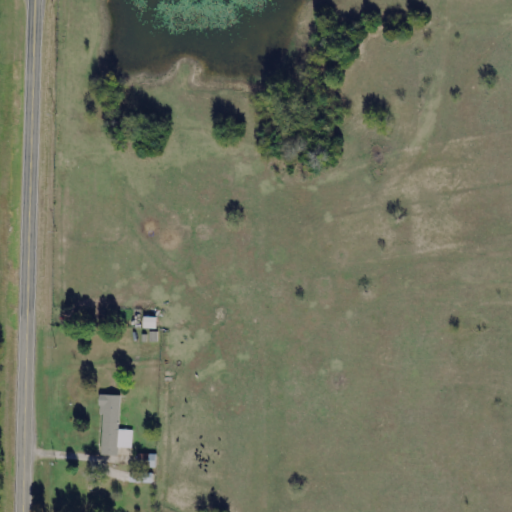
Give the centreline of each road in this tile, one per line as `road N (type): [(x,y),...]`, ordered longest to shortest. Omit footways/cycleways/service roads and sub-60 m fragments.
road 1 (secondary): [(33,0),(19,511)]
road 2 (residential): [(21,446),(77,452),(143,476)]
